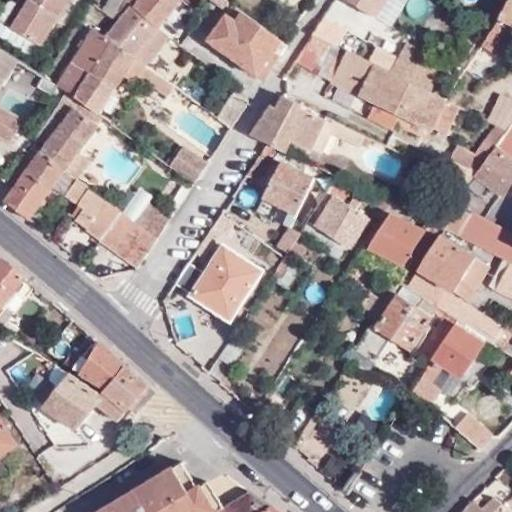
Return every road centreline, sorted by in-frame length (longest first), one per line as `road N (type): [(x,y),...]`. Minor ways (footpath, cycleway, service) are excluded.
road 1 (residential): [(324,0),(114,324)]
road 2 (secondary): [(114,324),(325,511)]
road 3 (secondary): [(0,227),(114,324)]
